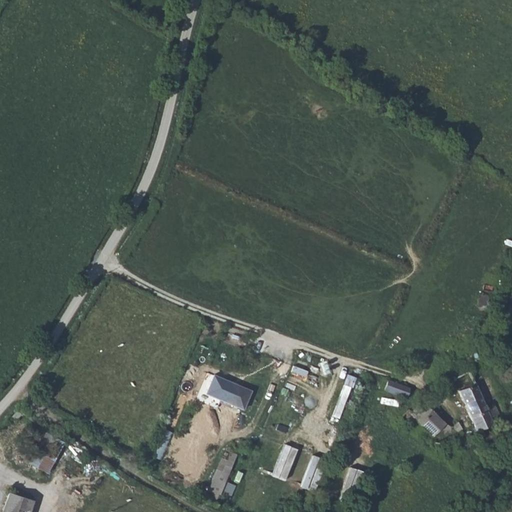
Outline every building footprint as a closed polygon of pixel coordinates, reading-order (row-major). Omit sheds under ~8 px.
[(338,418),(354,376),(347,373),(331,415),(338,418)] [(410,388),(388,381),(385,390),(406,397),(410,388)] [(228,383),(219,404),(242,413),(250,392),(228,383)] [(486,407),(475,383),(456,390),(475,428),(477,433),(493,424),(490,419),(499,413),(494,404),(486,407)] [(407,409),(398,417),(406,425),(412,419),(437,443),(442,437),(449,443),(454,437),(453,435),(462,427),(458,421),(451,425),(442,421),(421,401),(411,412),(407,409)] [(21,414),(18,411),(12,418),(16,421),(21,414)] [(161,459),(173,432),(164,428),(152,455),(161,459)] [(62,443),(42,432),(27,462),(46,473),(62,443)] [(273,476),(287,480),(295,446),(281,443),(273,476)] [(311,454),(301,486),(307,487),(317,456),(311,454)] [(351,502),(362,470),(349,465),(338,497),(351,502)] [(209,493),(221,498),(232,469),(227,468),(224,474),(218,471),(209,493)] [(29,511),(33,501),(9,493),(2,511),(29,511)]
